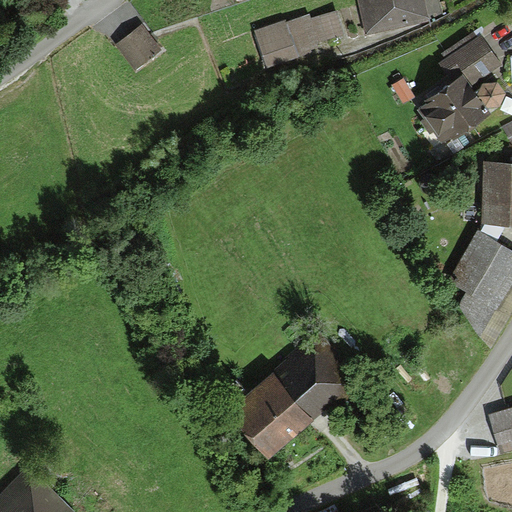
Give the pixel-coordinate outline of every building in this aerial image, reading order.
[(357,0),(366,37),(427,23),(422,0),(357,0)] [(286,21),(254,33),(266,70),(310,55),(309,52),(319,48),(318,44),(343,36),(337,12),(311,20),(309,15),(287,24),(286,21)] [(115,47),(134,71),(160,52),(140,27),(115,47)] [(478,32),(437,60),(456,88),(497,60),(478,32)] [(416,99),(440,134),(472,112),(448,77),(416,99)] [(404,100),(413,94),(402,78),(393,85),(404,100)] [(511,121),(499,129),(509,148),(511,145),(511,121)] [(483,222),(511,222),(511,155),(485,155),(483,222)] [(479,331),(511,277),(511,245),(485,229),(449,288),(479,331)] [(315,337),(272,373),(305,413),(348,378),(315,337)] [(230,407),(263,447),(305,413),(272,373),(230,407)] [(65,511),(26,476),(0,503),(0,511),(65,511)]
